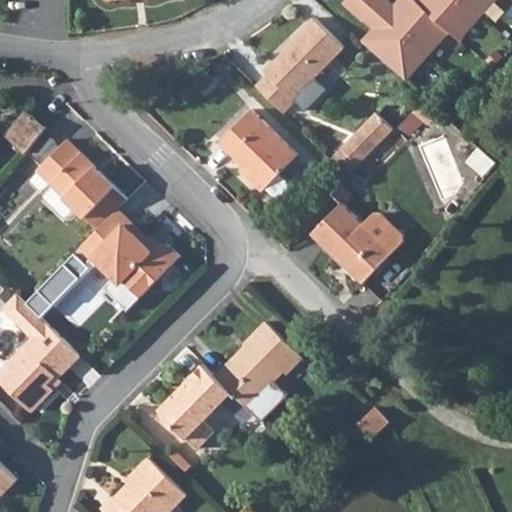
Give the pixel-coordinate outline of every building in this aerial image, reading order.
[(429,54),(367,0),(346,0),(345,2),(366,20),(367,19),(376,27),(364,41),(407,79),(429,54)] [(367,0),(429,54),(450,30),(418,0),(400,0),(395,5),(389,0),(367,0)] [(482,14),(466,0),(418,0),(450,30),(460,39),(482,14)] [(466,0),(482,14),(495,0),(466,0)] [(266,71),(269,74),(258,85),(285,112),(296,100),(307,110),(328,88),(316,76),(345,46),(316,17),(291,42),(295,46),(286,55),(284,53),(266,71)] [(493,67),(502,57),(495,51),(486,60),(493,67)] [(441,110),(426,97),(413,110),(428,124),(441,110)] [(300,155),(253,109),(221,142),(252,173),(249,176),(264,191),(267,188),(281,174),(300,155)] [(14,141),(34,116),(27,110),(6,135),(14,141)] [(359,163),(394,127),(379,112),(343,147),(359,163)] [(27,152),(48,127),(34,116),(14,141),(27,152)] [(119,208),(129,198),(68,138),(38,169),(99,229),(101,227),(119,208)] [(332,159),(348,174),(359,163),(343,147),(332,159)] [(281,174),(267,188),(278,198),(292,184),(281,174)] [(365,223),(344,202),(314,233),(365,283),(405,241),(405,234),(383,212),(376,213),(365,223)] [(119,208),(101,227),(112,237),(126,223),(153,250),(157,245),(119,208)] [(101,227),(99,229),(77,252),(88,263),(95,256),(116,276),(106,287),(129,309),(182,256),(168,242),(160,242),(157,245),(153,250),(126,223),(112,237),(101,227)] [(35,337),(8,364),(15,371),(4,383),(32,411),(54,388),(48,382),(55,375),(58,378),(81,354),(19,294),(5,308),(35,337)] [(269,321),(304,356),(309,351),(274,316),(269,321)] [(217,375),(234,391),(252,409),(265,396),(262,393),(285,370),(288,373),(304,356),(269,321),(246,344),(248,346),(250,348),(233,365),(231,363),(217,375)] [(250,348),(248,346),(231,363),(233,365),(250,348)] [(216,431),(205,420),(234,391),(217,375),(205,363),(188,381),(191,385),(177,399),(174,396),(160,410),(199,448),(216,431)] [(360,424),(374,438),(392,421),(378,407),(360,424)] [(190,465),(176,451),(171,456),(186,470),(190,465)] [(107,511),(169,511),(188,493),(151,456),(129,479),(130,481),(135,485),(120,500),(116,496),(104,508),(107,511)] [(0,492),(3,495),(19,479),(0,460),(0,492)] [(135,485),(130,481),(116,496),(120,500),(135,485)] [(259,511),(250,503),(241,511),(259,511)]
